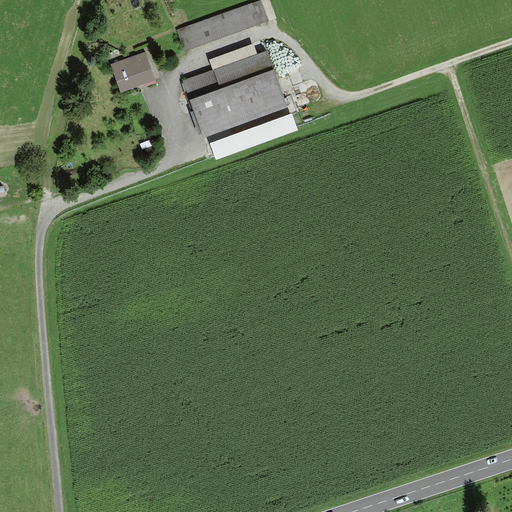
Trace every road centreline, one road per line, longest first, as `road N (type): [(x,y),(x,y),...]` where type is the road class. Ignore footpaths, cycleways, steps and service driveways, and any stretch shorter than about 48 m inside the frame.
road 1 (residential): [(56,511),(35,256),(47,202),(66,191)]
road 2 (track): [(511,36),(351,95),(315,83),(267,30)]
road 3 (track): [(89,0),(51,98),(47,202)]
road 4 (track): [(449,59),(511,256)]
road 5 (primary): [(511,459),(354,511)]
